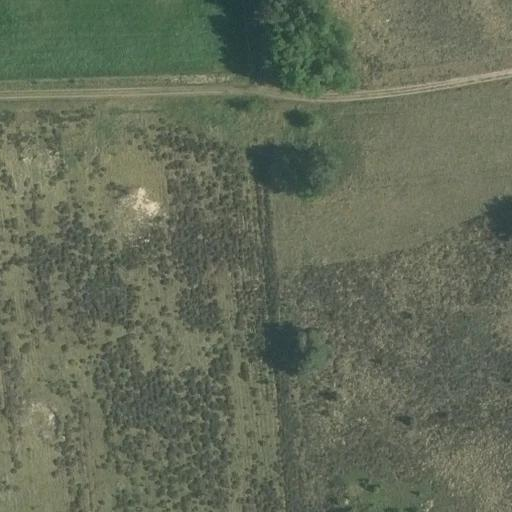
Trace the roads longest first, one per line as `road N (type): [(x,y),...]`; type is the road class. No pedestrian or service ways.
road 1 (track): [(0,99),(264,91)]
road 2 (track): [(264,91),(398,91),(511,73)]
